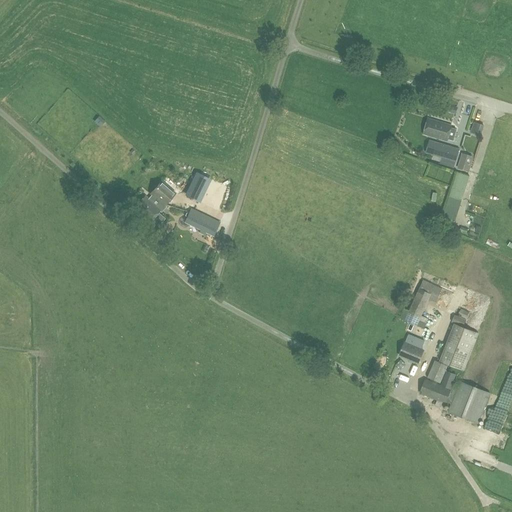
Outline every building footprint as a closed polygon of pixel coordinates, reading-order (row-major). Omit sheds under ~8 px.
[(447,141),(451,127),(434,121),(429,136),(447,141)] [(426,154),(442,159),(440,164),(454,168),(456,163),(460,150),(429,140),(426,154)] [(462,153),(458,168),(469,172),(474,156),(462,153)] [(186,195),(199,201),(209,179),(197,173),(186,195)] [(162,182),(151,194),(152,195),(148,199),(145,197),(133,209),(149,223),(160,211),(175,194),(162,182)] [(174,202),(176,209),(185,206),(182,199),(174,202)] [(220,223),(191,209),(184,222),(213,236),(220,223)] [(169,226),(175,233),(183,227),(177,220),(169,226)] [(417,326),(424,329),(428,319),(422,316),(431,297),(435,299),(439,289),(434,287),(435,285),(423,280),(409,311),(404,309),(400,319),(417,326)] [(467,320),(456,315),(453,321),(464,326),(467,320)] [(457,325),(441,362),(464,372),(480,335),(457,325)] [(404,357),(402,361),(410,364),(411,360),(418,363),(423,351),(405,344),(400,356),(404,357)] [(440,383),(448,367),(436,361),(428,377),(440,383)] [(446,403),(451,404),(448,412),(479,425),(491,394),(460,382),(457,389),(452,387),(457,375),(446,371),(441,386),(426,379),(420,394),(446,404),(446,403)]
